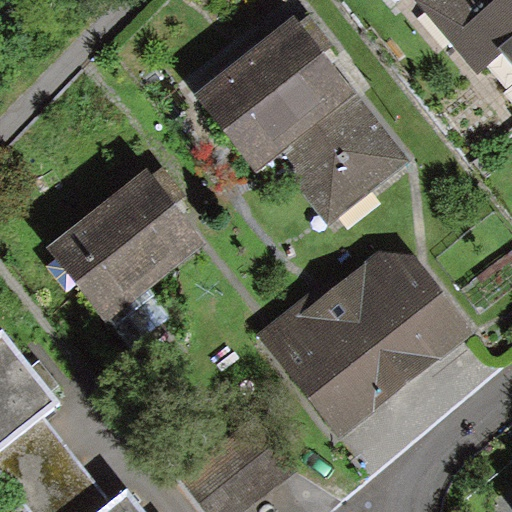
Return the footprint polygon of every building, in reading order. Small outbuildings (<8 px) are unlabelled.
[(506,53),(511,60),(511,0),(415,0),(478,76),(506,53)] [(252,173),(281,151),(330,214),(411,151),(359,85),(302,9),(191,93),(252,173)] [(208,248),(150,169),(46,244),(104,324),(208,248)] [(342,432),(473,331),(416,255),(378,251),(267,337),(342,432)] [(58,401),(7,338),(0,343),(0,462),(39,511),(140,511),(128,497),(113,509),(39,416),(58,401)] [(248,511),(295,473),(258,430),(186,491),(203,511),(248,511)]
